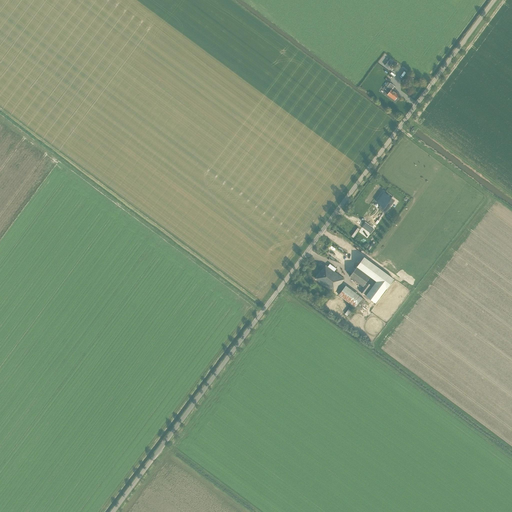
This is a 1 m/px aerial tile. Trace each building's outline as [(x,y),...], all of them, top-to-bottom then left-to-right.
[(387,95),(395,101),(396,99),(397,99),(398,98),(397,97),(399,95),(392,89),(395,86),(390,83),(388,82),(384,88),(385,89),(385,90),(389,92),(387,95)] [(384,193),(377,203),(381,206),(379,209),(385,214),(392,205),(395,201),(392,198),(384,193)] [(349,256),(352,252),(346,247),(343,251),(349,256)] [(394,279),(365,257),(350,277),(363,287),(370,277),(377,282),(366,296),(376,303),(387,289),(394,279)] [(327,265),(316,279),(335,293),(345,279),(335,271),(337,269),(330,264),(328,266),(327,265)] [(364,295),(371,285),(367,282),(360,292),(364,295)] [(364,303),(366,301),(346,285),(339,295),(365,314),(370,307),(364,303)]
